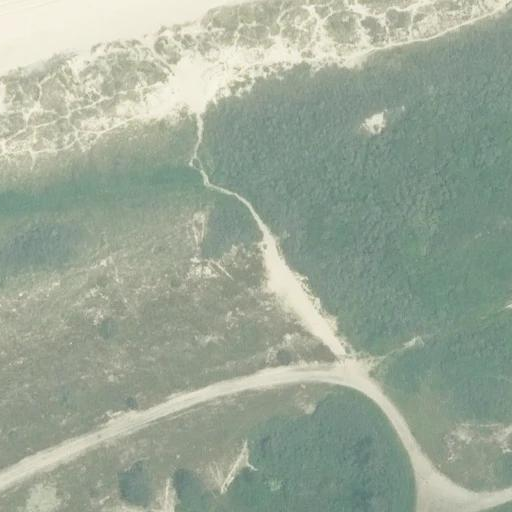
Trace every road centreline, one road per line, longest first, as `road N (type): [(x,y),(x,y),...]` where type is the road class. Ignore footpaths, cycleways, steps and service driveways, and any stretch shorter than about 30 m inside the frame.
road 1 (track): [(365,373),(266,382),(74,437),(0,473)]
road 2 (track): [(511,379),(365,373)]
